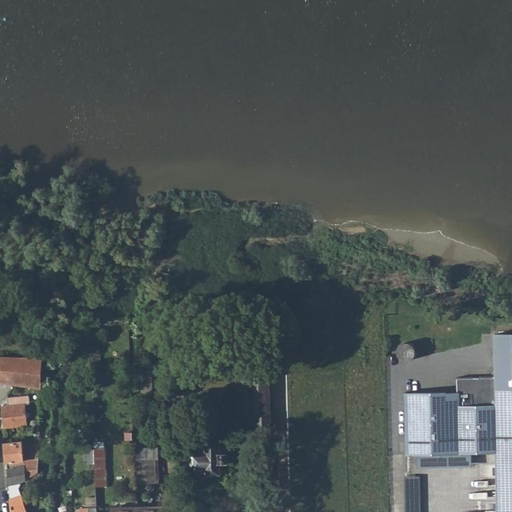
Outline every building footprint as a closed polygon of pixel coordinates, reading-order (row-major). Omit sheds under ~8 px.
[(511,511),(511,332),(495,333),(495,339),(484,339),(485,354),(496,354),(497,365),(459,366),(460,375),(458,376),(458,379),(403,379),(403,385),(403,391),(396,391),(397,407),(402,407),(403,453),(494,451),(495,511),(511,511)] [(399,346),(399,348),(399,350),(400,352),(401,354),(402,355),(404,356),(405,357),(407,357),(409,357),(411,356),(413,356),(414,354),(415,353),(416,351),(416,349),(416,347),(416,346),(415,344),(414,342),(413,341),(411,340),(409,340),(407,340),(405,340),(404,341),(402,342),(401,343),(400,345),(399,346)] [(42,355),(0,355),(0,379),(41,386),(42,355)] [(141,358),(140,392),(152,393),(153,358),(141,358)] [(338,511),(389,511),(390,368),(350,368),(350,493),(338,493),(338,511)] [(271,433),(269,375),(262,375),(262,378),(255,378),(255,376),(237,377),(238,388),(238,424),(247,424),(246,420),(256,420),(256,433),(271,433)] [(6,405),(2,405),(4,427),(27,424),(25,404),(29,403),(28,394),(6,396),(6,405)] [(21,479),(38,472),(39,441),(24,443),(24,440),(5,442),(7,460),(8,468),(9,483),(21,479)] [(108,486),(107,441),(95,441),(95,447),(96,461),(96,472),(96,486),(108,486)] [(220,443),(206,444),(206,447),(196,448),(197,469),(207,469),(207,472),(221,472),(221,460),(228,460),(228,451),(227,451),(226,445),(220,445),(220,443)] [(159,482),(160,446),(138,445),(137,482),(159,482)] [(38,472),(21,479),(19,482),(21,489),(41,481),(40,471),(38,472)] [(87,511),(97,511),(96,486),(96,472),(86,472),(87,507),(87,511)] [(407,511),(421,511),(423,475),(408,475),(407,511)] [(27,511),(21,489),(19,482),(21,479),(9,483),(11,511),(27,511)]
